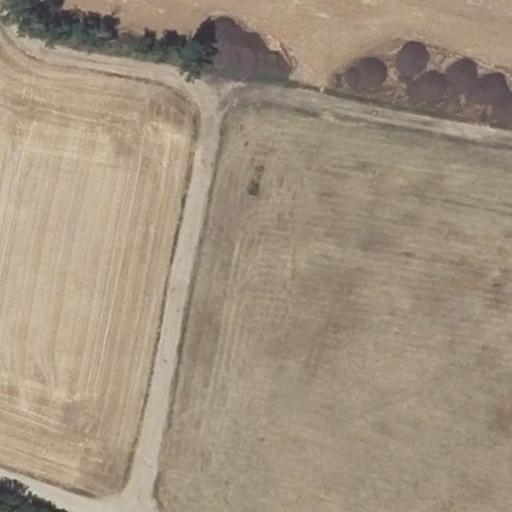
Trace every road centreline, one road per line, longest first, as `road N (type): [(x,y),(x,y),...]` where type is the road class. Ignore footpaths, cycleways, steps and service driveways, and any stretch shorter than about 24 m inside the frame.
road 1 (track): [(511,144),(218,85),(29,32),(34,0)]
road 2 (track): [(218,85),(128,511)]
